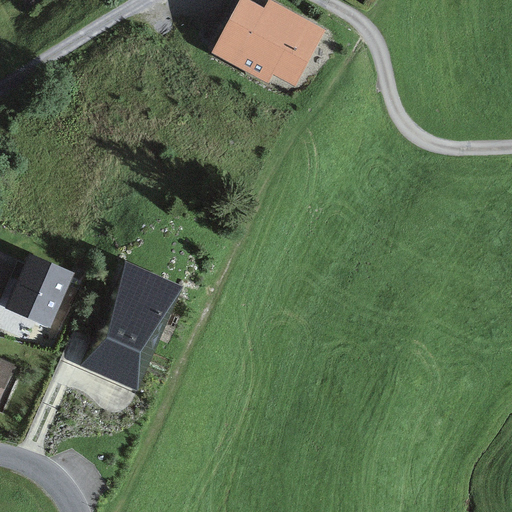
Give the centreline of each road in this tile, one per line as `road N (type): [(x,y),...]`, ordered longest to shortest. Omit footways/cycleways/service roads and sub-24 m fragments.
road 1 (residential): [(511,150),(418,138),(397,113),(374,37),(322,0)]
road 2 (residential): [(150,0),(0,90)]
